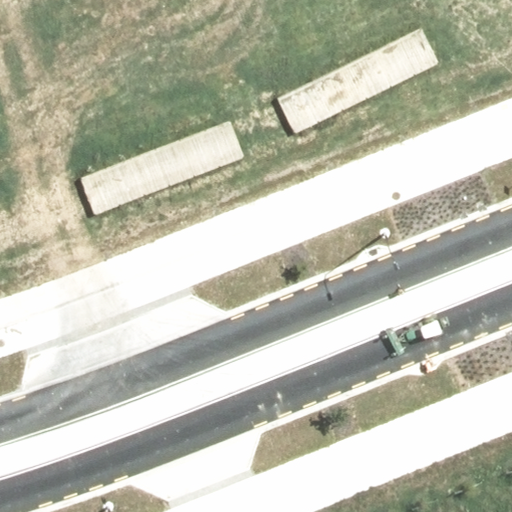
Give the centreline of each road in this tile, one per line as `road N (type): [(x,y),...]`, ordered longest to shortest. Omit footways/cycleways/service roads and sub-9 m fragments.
road 1 (residential): [(511,302),(79,475),(0,498)]
road 2 (residential): [(0,421),(511,226)]
